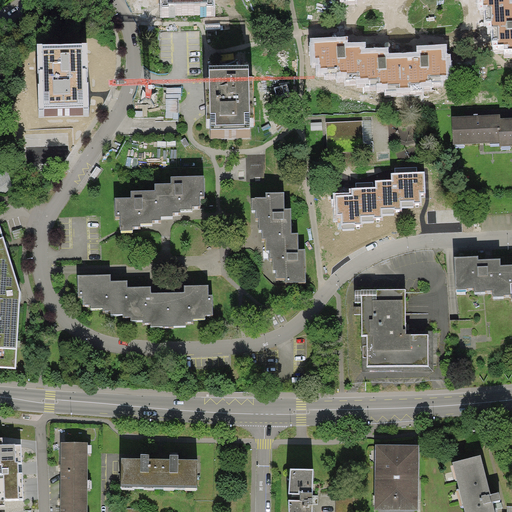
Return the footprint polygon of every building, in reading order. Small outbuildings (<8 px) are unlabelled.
[(511,0),(476,0),(477,7),(484,7),(485,26),(491,26),(491,42),(492,42),(493,47),(494,47),(494,50),(504,50),(504,54),(511,53),(511,0)] [(339,36),(310,38),(310,65),(321,64),(321,69),(328,69),(328,74),(340,73),(340,75),(346,75),(346,80),(366,80),(366,85),(379,84),(379,86),(387,85),(388,91),(400,90),(399,92),(409,92),(408,89),(422,88),(422,83),(441,82),(441,75),(452,75),(451,55),(447,54),(447,44),(433,45),(417,45),(417,52),(399,52),(389,53),(389,47),(366,48),(366,42),(348,42),(348,36),(339,36)] [(89,79),(88,43),(37,44),(39,108),(44,109),(45,117),(84,116),(84,108),(89,108),(89,79)] [(248,69),(209,70),(209,77),(205,77),(206,98),(206,119),(210,118),(210,129),(250,128),(250,117),(254,117),(253,76),(249,76),(248,69)] [(501,131),(500,118),(500,115),(452,117),(453,145),(482,143),(499,142),(498,131),(501,131)] [(511,117),(500,118),(501,131),(498,131),(499,142),(499,146),(511,145),(511,117)] [(363,121),(363,142),(372,142),(372,120),(363,121)] [(363,121),(326,122),(327,154),(374,152),(373,142),(372,142),(363,142),(363,121)] [(322,122),(311,123),(311,130),(322,130),(322,122)] [(351,195),(336,195),(336,214),(341,213),(341,224),(342,224),(342,228),(354,228),(354,224),(362,224),(362,221),(374,220),(374,217),(382,217),(382,213),(394,213),(394,209),(401,209),(401,206),(414,205),(414,202),(421,202),(420,192),(425,192),(424,172),(396,173),(391,173),(391,180),(375,180),(375,187),(355,188),(351,188),(351,195)] [(131,197),(115,198),(115,216),(120,216),(120,227),(121,227),(122,230),(133,230),(133,226),(138,226),(141,226),(141,224),(153,223),(153,220),(161,220),(161,217),(174,216),(174,213),(177,213),(181,213),(181,210),(193,209),(193,206),(201,206),(200,197),(205,197),(204,176),(171,176),(171,183),(155,183),(155,190),(131,191),(131,197)] [(255,198),(252,198),(252,210),(256,210),(256,215),(256,221),(259,221),(259,229),(262,230),(262,239),(266,239),(266,250),(270,250),(270,256),(270,258),(273,258),(273,270),(276,270),(276,278),(286,278),(286,282),(306,282),(305,249),(299,249),(299,232),(292,232),(291,208),(285,208),(285,192),(266,193),(266,197),(255,197),(255,198)] [(0,226),(0,367),(16,369),(17,343),(20,292),(5,244),(0,226)] [(478,259),(454,260),(455,293),(466,292),(466,290),(474,290),(474,295),(486,295),(485,293),(493,293),(493,299),(503,299),(503,297),(511,297),(511,301),(511,267),(500,268),(500,261),(488,262),(478,262),(478,259)] [(111,275),(78,275),(78,296),(83,296),(83,304),(91,304),(91,308),(102,308),(102,311),(111,311),(111,314),(123,314),(123,316),(131,316),(131,320),(142,320),(142,323),(151,322),(151,326),(186,326),(186,322),(193,321),(193,318),(206,318),(206,315),(213,314),(213,295),(209,295),(209,285),(184,285),(184,292),(175,292),(158,293),(151,293),(151,286),(128,287),(128,280),(116,281),(111,281),(111,275)] [(406,292),(361,292),(361,338),(367,338),(367,368),(428,368),(428,336),(406,336),(406,292)] [(22,469),(22,445),(3,445),(3,438),(0,438),(0,505),(5,506),(5,500),(23,500),(22,469)] [(60,502),(60,511),(87,511),(88,442),(61,442),(61,467),(60,502)] [(419,478),(419,445),(376,444),(374,509),(379,510),(414,510),(418,510),(419,478)] [(160,487),(160,459),(149,458),(149,455),(145,455),(141,454),(141,458),(122,458),(121,486),(160,487)] [(170,459),(160,459),(160,487),(197,488),(197,460),(178,459),(179,455),(174,455),(170,455),(170,459)] [(481,455),(452,462),(465,511),(495,511),(493,502),(501,500),(500,496),(499,492),(491,494),(481,455)] [(314,469),(290,468),(288,494),(292,493),(292,500),(288,500),(288,511),(312,511),(313,505),(318,505),(318,500),(318,495),(313,495),(314,469)]
